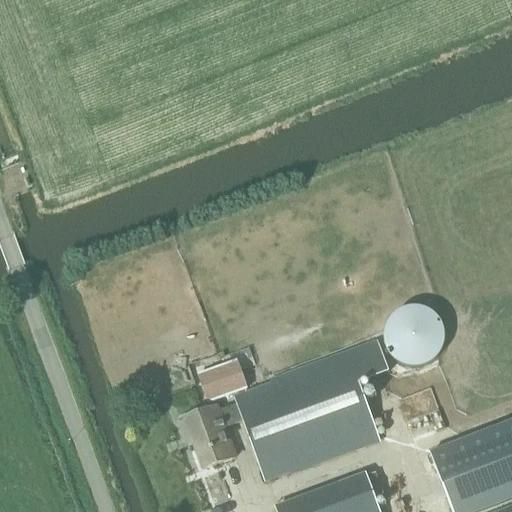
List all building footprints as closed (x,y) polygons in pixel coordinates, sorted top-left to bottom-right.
[(450,336),(450,331),(449,326),(446,321),(443,316),(440,313),(434,310),(430,308),(423,306),(418,306),(411,308),(406,310),(401,313),(397,318),(393,323),(391,329),(391,335),(391,341),(393,347),(395,352),(399,357),(403,361),(407,363),(414,365),(419,366),(425,366),(430,364),(436,362),(441,358),(445,353),(447,349),(449,343),(450,336)] [(380,441),(359,385),(349,356),(235,398),(238,406),(219,413),(218,409),(181,422),(187,439),(191,437),(204,471),(236,459),(225,429),(244,422),(266,483),(380,441)] [(245,391),(239,374),(241,371),(238,363),(235,361),(227,363),(226,367),(199,376),(209,404),(245,391)] [(452,511),(483,511),(511,501),(511,423),(431,454),(452,511)] [(277,511),(379,511),(366,476),(276,509),(277,511)]
